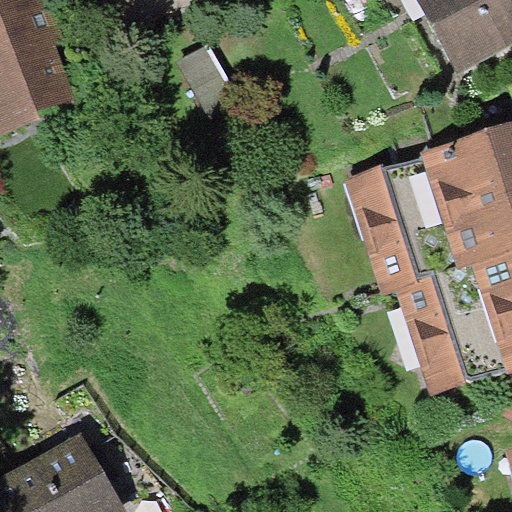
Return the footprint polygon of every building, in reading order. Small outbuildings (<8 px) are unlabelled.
[(55,37),(38,0),(22,0),(0,10),(0,133),(67,103),(40,43),(55,37)] [(511,5),(509,0),(416,0),(459,76),(511,47),(511,5)] [(511,129),(350,180),(385,297),(399,293),(430,396),(511,371),(511,129)] [(116,511),(78,443),(0,486),(0,511),(116,511)] [(305,511),(291,479),(226,507),(228,511),(305,511)]
